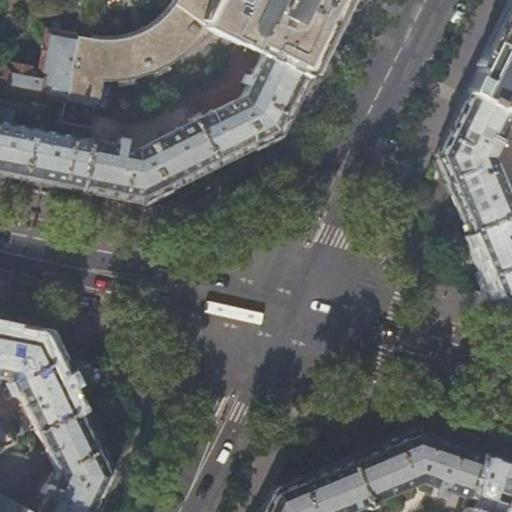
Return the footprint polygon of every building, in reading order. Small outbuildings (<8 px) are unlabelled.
[(343,0),(174,0),(166,10),(141,28),(120,35),(102,37),(76,34),(74,40),(60,114),(59,122),(65,124),(90,129),(95,106),(96,106),(101,81),(133,77),(161,67),(183,53),(205,29),(237,44),(238,43),(260,55),(306,77),(320,48),(343,0)] [(511,0),(510,0),(509,2),(481,60),(466,91),(511,114),(511,0)] [(60,114),(74,40),(48,35),(39,76),(48,78),(42,110),(60,114)] [(288,112),(306,77),(260,55),(240,98),(187,124),(209,168),(252,146),(253,148),(279,133),(288,112)] [(511,114),(466,91),(445,133),(435,155),(435,157),(433,158),(444,184),(446,183),(467,232),(511,212),(490,158),(511,114)] [(88,140),(90,129),(65,124),(63,135),(7,124),(9,114),(0,112),(0,173),(18,178),(62,186),(78,190),(88,140)] [(135,149),(88,140),(78,190),(127,199),(139,202),(142,200),(143,203),(166,191),(166,189),(209,168),(187,124),(135,149)] [(76,202),(78,190),(62,186),(59,198),(76,202)] [(511,212),(467,232),(482,269),(480,270),(491,298),(511,304),(511,212)] [(0,326),(0,377),(9,379),(35,431),(79,409),(55,360),(56,359),(45,336),(43,337),(42,335),(19,330),(0,326)] [(98,448),(79,409),(35,431),(55,472),(48,486),(43,483),(38,492),(44,495),(35,511),(91,511),(95,506),(111,474),(110,472),(112,471),(99,447),(98,448)] [(3,419),(0,418),(0,448),(14,442),(3,419)] [(467,493),(480,452),(441,439),(414,430),(411,431),(410,429),(384,439),(385,441),(297,479),(296,477),(272,487),(273,489),(270,490),(262,507),(259,511),(345,511),(416,482),(458,496),(456,504),(461,506),(463,505),(467,493)] [(511,462),(495,457),(480,452),(467,493),(475,496),(471,508),(483,511),(497,511),(511,471),(511,462)] [(511,511),(511,471),(497,511),(511,511)] [(0,497),(0,511),(22,511),(23,510),(24,510),(0,497)]
